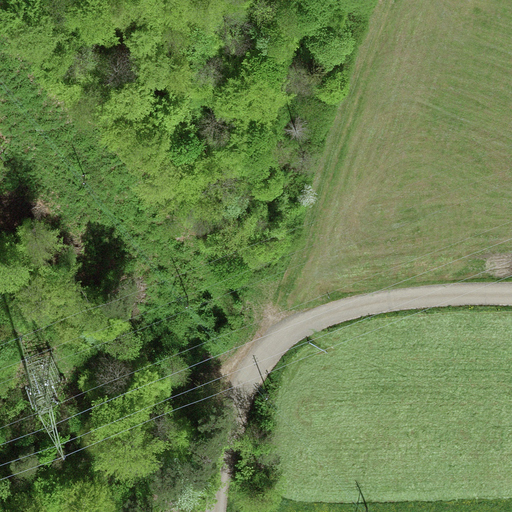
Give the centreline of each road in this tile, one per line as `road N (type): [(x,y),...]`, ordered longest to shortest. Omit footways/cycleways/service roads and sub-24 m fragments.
road 1 (residential): [(511,284),(395,291),(305,315),(268,339),(222,428),(213,511)]
road 2 (track): [(389,0),(268,339)]
